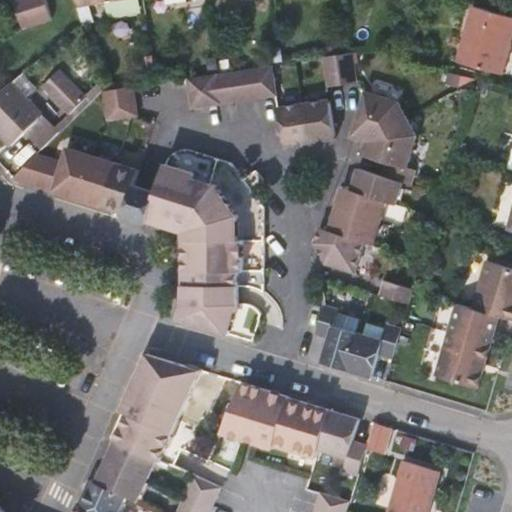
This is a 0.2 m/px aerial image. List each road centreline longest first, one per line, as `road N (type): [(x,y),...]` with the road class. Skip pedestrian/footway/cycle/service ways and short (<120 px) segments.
road 1 (residential): [(135,324),(511,442)]
road 2 (residential): [(0,197),(109,233),(136,255),(151,283),(135,324)]
road 3 (residential): [(135,324),(50,511)]
